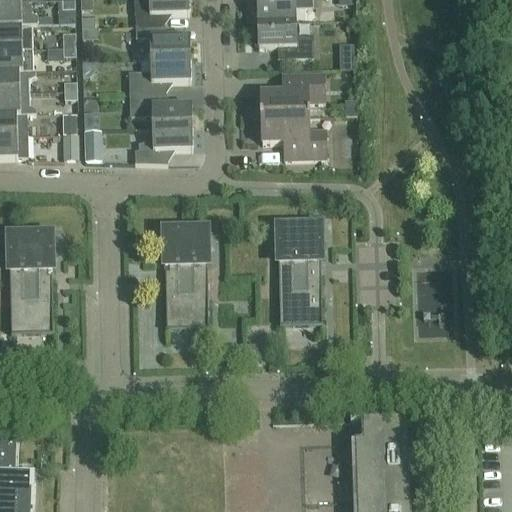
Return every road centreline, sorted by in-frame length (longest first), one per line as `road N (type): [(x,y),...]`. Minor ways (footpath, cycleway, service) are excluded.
road 1 (residential): [(215,185),(349,189),(372,201),(378,385)]
road 2 (residential): [(111,391),(378,385)]
road 3 (residential): [(111,391),(106,184)]
road 4 (residential): [(215,185),(211,0)]
road 5 (residential): [(378,385),(511,381)]
road 6 (residential): [(83,511),(88,409),(111,391)]
